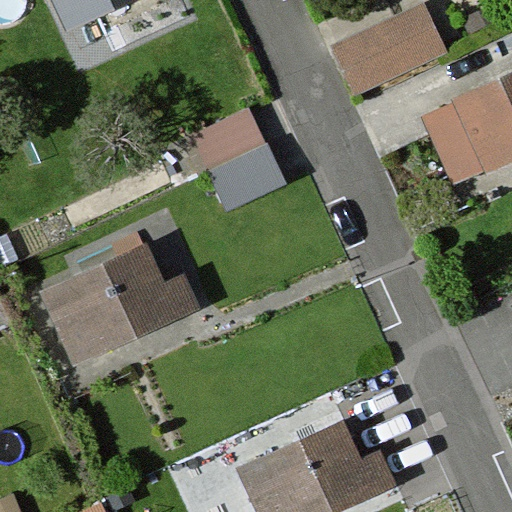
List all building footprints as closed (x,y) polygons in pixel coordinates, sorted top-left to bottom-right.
[(48,0),(63,31),(129,0),(48,0)] [(417,0),(333,26),(350,81),(449,51),(433,0),(417,0)] [(511,87),(460,112),(487,168),(511,155),(511,87)] [(268,150),(210,177),(227,214),(285,187),(268,150)] [(143,255),(42,301),(74,371),(175,325),(143,255)] [(236,473),(253,511),(329,511),(373,493),(342,425),(236,473)]
